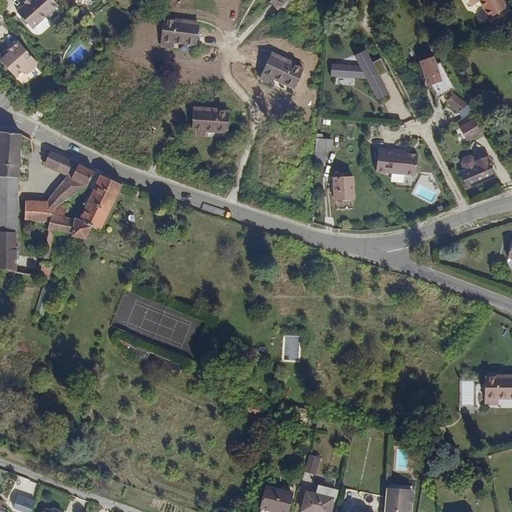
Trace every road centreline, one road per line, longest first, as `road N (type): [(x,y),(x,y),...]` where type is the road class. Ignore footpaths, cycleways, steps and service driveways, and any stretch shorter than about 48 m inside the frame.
road 1 (tertiary): [(368,249),(187,197),(0,120)]
road 2 (residential): [(368,249),(511,311)]
road 3 (tertiary): [(511,201),(368,249)]
road 4 (residential): [(128,511),(0,462)]
